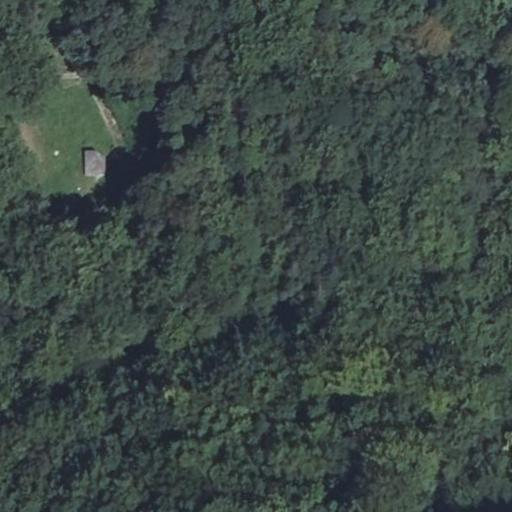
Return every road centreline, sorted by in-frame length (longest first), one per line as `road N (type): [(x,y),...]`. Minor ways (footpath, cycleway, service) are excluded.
road 1 (track): [(74,77),(108,106),(123,139),(112,234),(76,259),(51,247),(23,182),(22,143),(40,98)]
road 2 (track): [(139,53),(188,42),(308,42),(511,82)]
